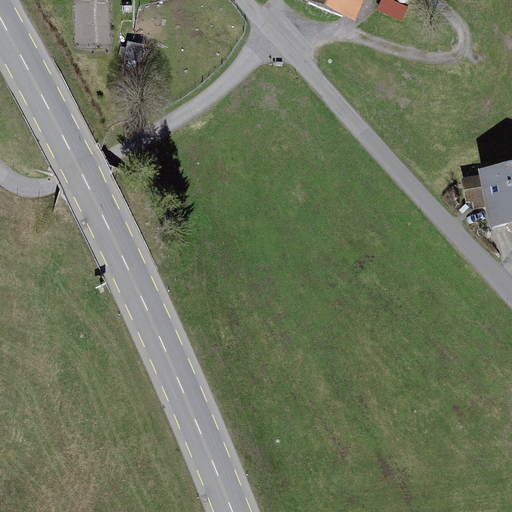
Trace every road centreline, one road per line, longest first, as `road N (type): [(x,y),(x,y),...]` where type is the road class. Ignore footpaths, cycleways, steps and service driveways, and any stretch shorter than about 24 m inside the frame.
road 1 (secondary): [(0,18),(139,291),(231,511)]
road 2 (residential): [(511,292),(279,36)]
road 3 (residential): [(279,36),(227,82),(96,164),(40,186),(0,173)]
